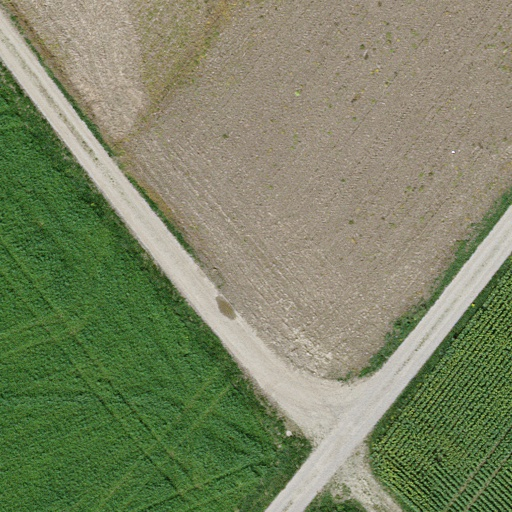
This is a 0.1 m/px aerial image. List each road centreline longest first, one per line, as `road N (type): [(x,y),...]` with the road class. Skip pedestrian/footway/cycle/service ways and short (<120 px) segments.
road 1 (track): [(405,511),(341,446),(0,14)]
road 2 (track): [(284,511),(511,220)]
